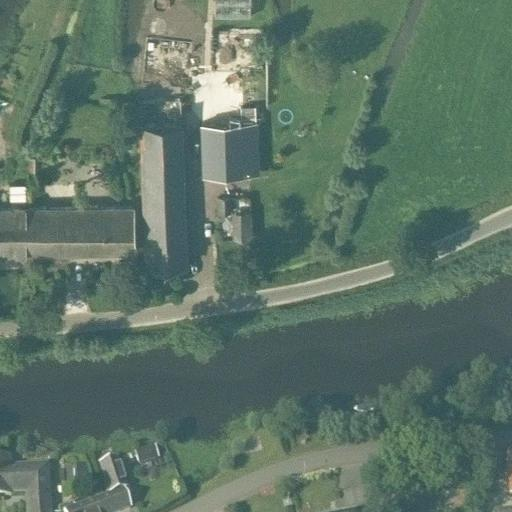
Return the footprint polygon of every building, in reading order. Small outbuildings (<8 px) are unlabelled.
[(0,99),(15,106),(41,52),(13,40),(0,67),(0,99)] [(139,100),(144,265),(185,263),(181,122),(179,122),(179,99),(139,100)] [(255,120),(201,122),(203,174),(248,172),(257,172),(255,120)] [(0,233),(13,234),(13,172),(0,172),(0,233)] [(230,212),(230,196),(217,196),(217,213),(230,212)] [(132,205),(30,207),(30,252),(133,251),(132,205)] [(252,225),(232,226),(233,240),(251,239),(252,239),(252,225)] [(154,447),(134,454),(138,466),(158,459),(154,447)] [(511,511),(511,451),(505,452),(508,495),(511,495),(511,509),(494,510),(494,511),(511,511)] [(14,494),(26,493),(27,511),(49,511),(46,467),(13,469),(10,460),(0,460),(0,497),(14,496),(14,494)] [(95,500),(100,511),(120,511),(131,508),(123,489),(127,488),(117,460),(101,467),(109,495),(95,500)] [(86,479),(73,479),(74,488),(86,487),(86,479)] [(64,511),(100,511),(95,500),(64,511)]
